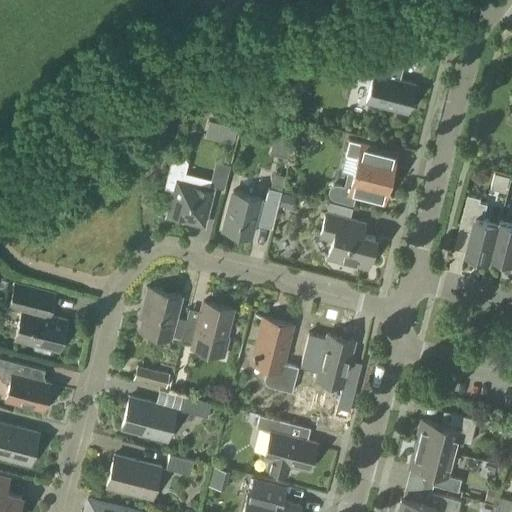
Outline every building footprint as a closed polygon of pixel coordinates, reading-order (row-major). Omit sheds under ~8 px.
[(196,0),(200,16),(253,4),(252,0),(196,0)] [(407,112),(414,83),(399,79),(403,63),(398,47),(368,57),(373,73),(366,102),(407,112)] [(236,126),(208,119),(205,135),(232,142),(236,126)] [(355,162),(352,174),(347,172),(343,185),(337,184),(332,184),(329,187),(328,190),(327,193),(330,197),(334,200),(353,205),(355,196),(383,203),(388,184),(392,171),(372,166),(377,147),(348,140),(345,155),(357,158),(356,162),(355,162)] [(164,188),(173,190),(166,215),(191,222),(193,216),(205,220),(213,188),(182,180),(188,161),(184,156),(175,154),(171,157),(164,188)] [(274,173),(270,188),(268,188),(265,200),(259,199),(259,198),(233,191),(223,230),(249,237),(254,221),(261,222),(264,209),(276,212),(281,191),(285,176),(274,173)] [(282,192),(279,206),(292,209),(295,195),(282,192)] [(461,223),(459,230),(472,233),(467,251),(466,253),(491,259),(500,223),(499,223),(483,219),(487,204),(480,202),(481,198),(468,195),(461,223)] [(356,221),(333,215),(326,213),(320,235),(332,238),(327,257),(367,267),(374,238),(353,232),(356,221)] [(511,221),(501,219),(500,223),(491,259),(492,256),(511,260),(511,221)] [(51,306),(54,292),(14,282),(8,306),(21,309),(14,338),(32,343),(34,349),(49,353),(50,348),(58,350),(66,320),(40,313),(42,304),(51,306)] [(175,316),(181,295),(151,288),(139,331),(170,338),(171,335),(181,337),(186,319),(175,316)] [(225,337),(232,309),(203,301),(199,318),(187,315),(186,319),(181,337),(180,341),(192,344),(191,347),(221,355),(224,355),(228,338),(225,337)] [(251,363),(267,367),(263,379),(267,385),(291,392),(298,366),(282,362),(292,324),(262,316),(251,363)] [(315,379),(342,385),(336,407),(349,410),(358,372),(346,369),(354,340),(327,333),(315,379)] [(45,403),(52,401),(48,389),(50,383),(41,380),(45,369),(0,357),(0,378),(2,381),(9,383),(5,400),(43,410),(45,403)] [(166,387),(169,372),(158,369),(154,384),(166,387)] [(167,440),(175,408),(129,396),(121,428),(167,440)] [(207,417),(210,403),(182,396),(179,410),(207,417)] [(414,442),(452,452),(456,439),(469,443),(476,418),(451,412),(447,426),(420,419),(414,442)] [(309,469),(316,442),(286,434),(289,422),(259,414),(256,427),(270,430),(263,457),(267,458),(264,470),(288,476),(290,464),(309,469)] [(0,456),(29,464),(37,432),(0,422),(0,456)] [(452,452),(414,442),(408,465),(435,472),(432,484),(457,490),(460,478),(447,475),(452,452)] [(152,498),(160,466),(114,454),(106,486),(152,498)] [(190,475),(193,460),(169,454),(166,469),(190,475)] [(286,488),(253,479),(244,511),(297,511),(300,504),(283,499),(286,488)] [(16,511),(21,496),(0,490),(0,511),(16,511)] [(400,496),(396,511),(445,511),(447,509),(456,511),(460,499),(450,497),(430,492),(427,491),(424,502),(402,497),(400,496)] [(141,511),(107,503),(104,511),(141,511)]
